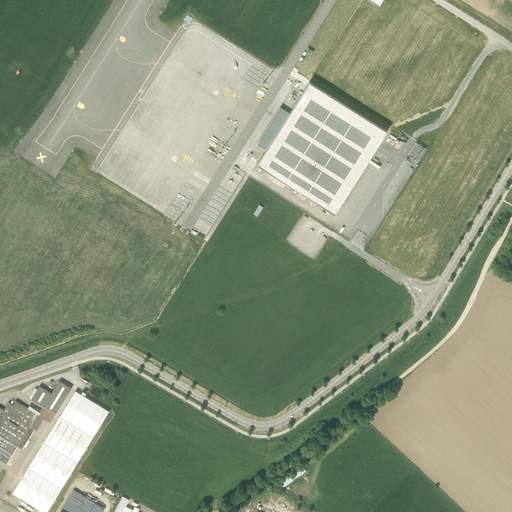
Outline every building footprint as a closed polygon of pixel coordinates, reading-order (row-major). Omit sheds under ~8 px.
[(257,163),(258,164),(334,212),(387,130),(309,81),(257,163)] [(416,142),(408,155),(418,161),(427,148),(416,142)] [(50,422),(71,388),(59,380),(51,393),(40,386),(35,393),(30,390),(27,395),(32,399),(43,405),(38,414),(16,400),(13,405),(9,402),(4,410),(0,407),(0,459),(6,463),(10,458),(18,446),(22,449),(23,448),(26,443),(35,429),(37,430),(44,418),(50,422)] [(44,511),(46,511),(77,462),(93,436),(109,411),(75,390),(60,416),(13,493),(44,511)] [(295,478),(299,475),(306,470),(303,466),(292,474),(293,474),(291,475),(293,479),(295,477),(295,478)] [(59,511),(102,511),(105,508),(73,489),(59,511)] [(119,502),(114,511),(115,511),(137,511),(126,506),(119,502)]
